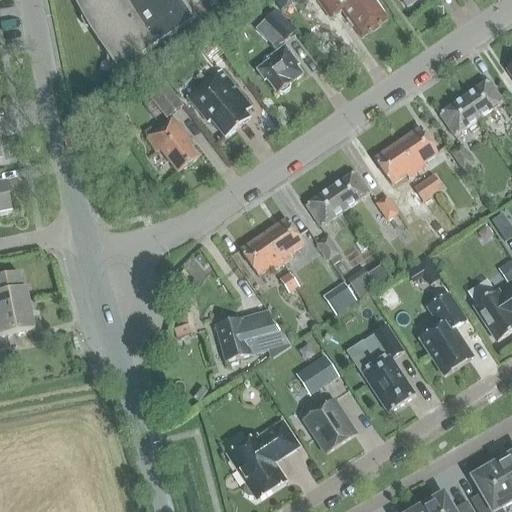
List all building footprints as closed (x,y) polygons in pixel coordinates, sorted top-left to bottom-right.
[(118,72),(193,22),(188,13),(191,11),(183,0),(73,0),(81,16),(97,42),(118,72)] [(293,0),(270,0),(279,13),(294,1),(293,0)] [(315,0),(330,20),(341,12),(361,40),(388,21),(373,0),(315,0)] [(400,0),(407,9),(420,0),(400,0)] [(289,86),(303,76),(297,68),(300,66),(285,47),(285,43),(296,32),(274,11),(263,23),(279,39),(272,47),(277,53),(267,61),(269,63),(257,71),(265,82),(266,81),(277,96),(283,95),(289,91),(289,86)] [(244,114),(251,108),(221,71),(187,99),(207,124),(210,122),(225,139),(249,119),(244,114)] [(166,119),(182,107),(166,85),(158,76),(142,89),(150,97),(166,119)] [(486,84),(462,100),(477,121),(500,106),(486,84)] [(477,121),(462,100),(439,116),(454,137),(477,121)] [(178,175),(198,160),(190,150),(194,147),(173,120),(147,140),(157,154),(160,151),(178,175)] [(420,129),(397,145),(417,174),(426,168),(423,165),(438,155),(434,150),(420,129)] [(377,166),(392,186),(406,176),(409,180),(417,174),(397,145),(374,161),(378,165),(377,166)] [(472,165),(459,146),(448,154),(461,173),(472,165)] [(355,174),(331,190),(345,212),(369,195),(355,174)] [(432,177),(422,184),(431,198),(441,191),(432,177)] [(422,184),(412,191),(422,204),(431,198),(422,184)] [(0,215),(11,213),(6,185),(0,185),(0,215)] [(345,212),(331,190),(306,207),(321,228),(345,212)] [(374,206),(386,224),(397,217),(385,199),(374,206)] [(440,232),(452,225),(444,211),(415,228),(431,254),(447,244),(440,232)] [(286,221),(262,237),(283,267),(291,261),(289,257),(304,247),(286,221)] [(283,267),(262,237),(239,253),(257,279),(272,269),(274,272),(283,267)] [(338,257),(326,238),(315,245),(327,264),(338,257)] [(511,263),(511,262),(497,271),(506,285),(511,281),(511,263)] [(356,279),(363,297),(380,290),(372,272),(356,279)] [(0,316),(30,310),(26,289),(21,290),(18,275),(0,278),(0,316)] [(341,316),(362,303),(350,284),(329,297),(341,316)] [(511,334),(511,289),(500,298),(497,293),(473,309),(497,344),(511,334)] [(439,328),(419,341),(444,379),(472,360),(453,331),(465,324),(447,297),(427,310),(439,328)] [(34,331),(30,310),(0,316),(0,351),(10,350),(7,337),(34,331)] [(183,325),(194,322),(191,310),(179,314),(183,325)] [(215,328),(225,363),(268,351),(271,360),(291,347),(267,313),(241,321),(241,320),(215,328)] [(403,354),(386,328),(363,344),(377,365),(361,376),(387,416),(416,397),(392,361),(403,354)] [(324,357),(295,377),(309,399),(338,379),(324,357)] [(332,403),(304,422),(326,456),(354,437),(332,403)] [(248,498),(253,498),(255,502),(285,482),(274,465),(299,449),(282,423),(257,439),(257,438),(226,458),(245,486),(243,491),(244,495),(248,498)] [(511,455),(494,466),(511,497),(511,455)] [(501,511),(501,510),(511,503),(511,497),(494,466),(471,479),(483,500),(472,506),(475,511),(501,511)] [(419,509),(421,511),(471,511),(469,508),(461,511),(452,511),(443,495),(419,509)]
